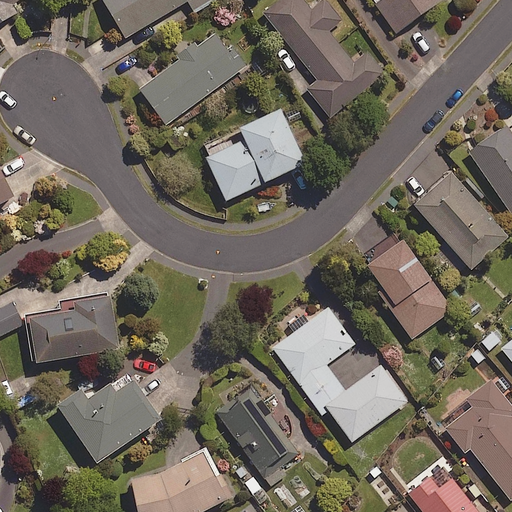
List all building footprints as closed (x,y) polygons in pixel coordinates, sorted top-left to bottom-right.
[(18,0),(0,0),(0,21),(17,9),(13,3),(18,0)] [(102,0),(124,37),(187,1),(193,11),(212,0),(102,0)] [(320,0),(311,8),(305,0),(283,0),(265,14),(315,79),(306,87),(329,117),(384,74),(364,49),(351,60),(328,31),(341,20),(325,0),(320,0)] [(438,0),(380,0),(374,4),(395,32),(438,0)] [(176,55),(179,59),(139,88),(166,124),(243,67),(217,31),(197,46),(194,42),(176,55)] [(303,162),(278,109),(238,128),(243,138),(204,157),(225,200),(303,162)] [(511,138),(503,126),(467,153),(511,212),(511,138)] [(507,234),(448,171),(412,205),(471,268),(507,234)] [(0,202),(11,196),(0,173),(0,202)] [(451,310),(401,238),(365,263),(380,285),(376,289),(411,338),(451,310)] [(117,349),(109,294),(71,300),(72,308),(27,315),(35,361),(117,349)] [(0,335),(22,325),(12,303),(0,308),(0,335)] [(354,344),(327,307),(272,347),(321,414),(328,409),(351,441),(406,401),(380,365),(344,391),(325,364),(354,344)] [(502,341),(491,330),(478,342),(489,354),(502,341)] [(511,339),(501,349),(511,362),(511,339)] [(511,419),(509,416),(511,413),(511,408),(502,396),(511,387),(511,386),(501,372),(467,398),(473,406),(445,428),(484,477),(489,473),(510,499),(511,497),(511,419)] [(158,420),(132,379),(114,391),(108,383),(85,398),(79,389),(57,404),(95,462),(158,420)] [(292,446),(251,390),(218,415),(270,486),(287,474),(275,458),(292,446)] [(203,450),(159,472),(129,479),(135,511),(198,511),(227,497),(203,450)] [(408,495),(422,511),(494,511),(493,511),(491,511),(477,511),(449,477),(440,485),(432,475),(408,495)] [(267,497),(253,476),(244,482),(258,504),(267,497)]
